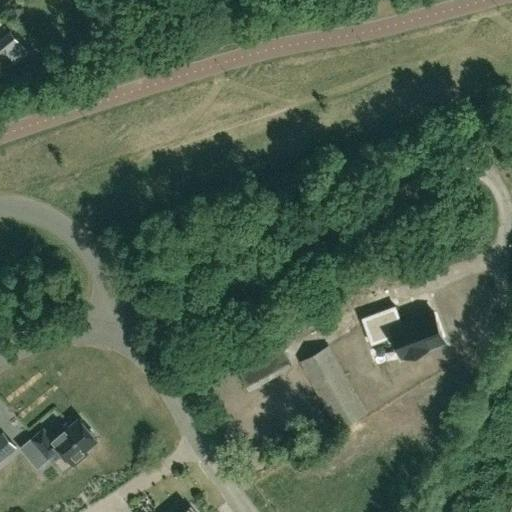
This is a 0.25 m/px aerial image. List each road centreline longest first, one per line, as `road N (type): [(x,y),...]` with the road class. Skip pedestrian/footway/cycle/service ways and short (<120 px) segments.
road 1 (residential): [(141,343),(489,147)]
road 2 (residential): [(0,205),(49,216),(75,235),(141,343)]
road 3 (residential): [(141,343),(248,511)]
